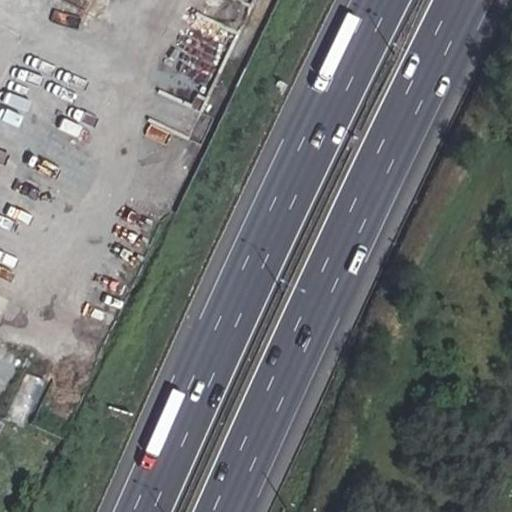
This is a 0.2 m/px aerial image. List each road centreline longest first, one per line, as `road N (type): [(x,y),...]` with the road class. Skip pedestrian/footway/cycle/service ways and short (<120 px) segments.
road 1 (motorway): [(381,0),(142,511)]
road 2 (motorway): [(242,511),(481,0)]
